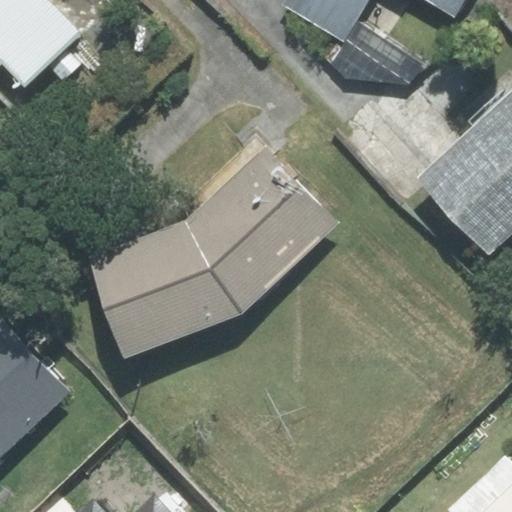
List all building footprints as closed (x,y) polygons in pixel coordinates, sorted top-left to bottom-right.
[(0,0),(0,63),(2,62),(25,86),(80,34),(46,0),(0,0)] [(290,0),(288,5),(344,38),(366,0),(428,0),(454,16),(463,0),(290,0)] [(511,87),(419,177),(491,252),(511,231),(511,87)] [(337,222),(265,146),(187,219),(92,255),(129,354),(241,312),(337,222)] [(0,455),(69,391),(0,318),(0,455)] [(511,511),(511,460),(506,454),(448,510),(449,511),(511,511)] [(79,511),(170,511),(154,495),(135,511),(105,511),(94,499),(79,511)]
